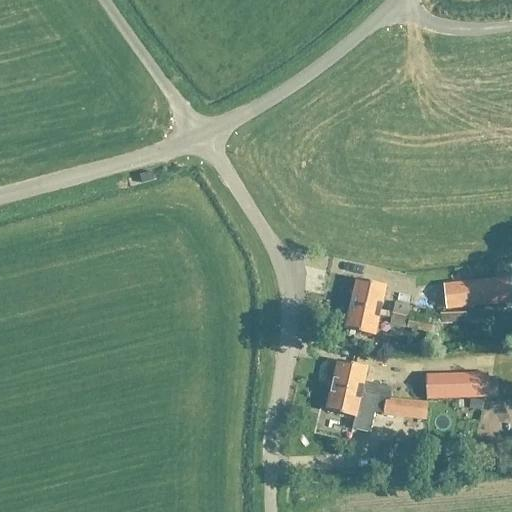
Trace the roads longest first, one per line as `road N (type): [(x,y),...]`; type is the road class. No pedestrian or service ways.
road 1 (unclassified): [(271,511),(268,441),(287,283),(282,260),(202,137)]
road 2 (unclassified): [(202,137),(305,76),(396,1)]
road 3 (unclassified): [(0,195),(202,137)]
road 4 (unclassified): [(202,137),(101,0)]
road 5 (unclassified): [(396,1),(448,28),(511,27)]
